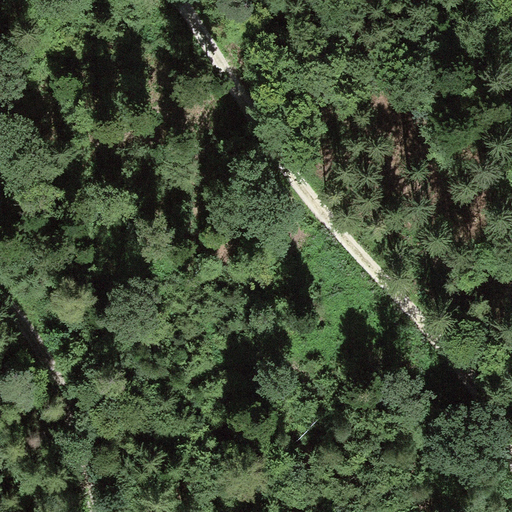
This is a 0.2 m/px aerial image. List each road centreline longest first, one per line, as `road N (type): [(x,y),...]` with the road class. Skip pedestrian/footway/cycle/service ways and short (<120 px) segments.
road 1 (track): [(511,477),(455,358),(321,222),(190,0)]
road 2 (track): [(0,290),(35,334),(64,394),(95,511)]
